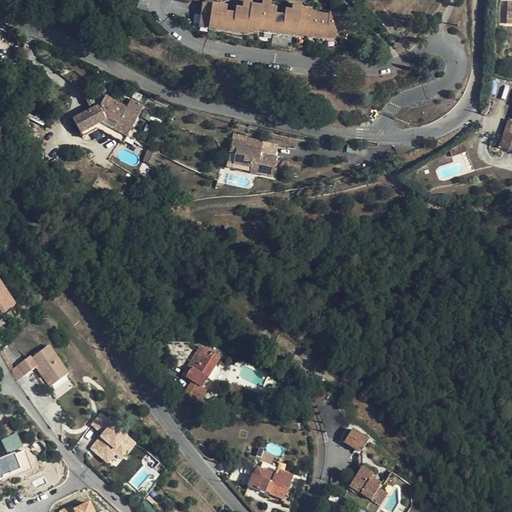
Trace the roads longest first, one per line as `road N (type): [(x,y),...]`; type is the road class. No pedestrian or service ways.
road 1 (residential): [(381,135),(389,116),(448,83),(452,58),(444,46),(370,68),(273,59),(192,42),(163,20),(157,7),(164,0)]
road 2 (unclassified): [(0,173),(118,358),(242,511)]
road 3 (unclassified): [(381,135),(310,128),(172,95),(0,11)]
road 4 (unclassified): [(482,0),(477,71),(461,113),(427,132),(381,135)]
road 5 (residential): [(134,511),(50,435),(13,385)]
